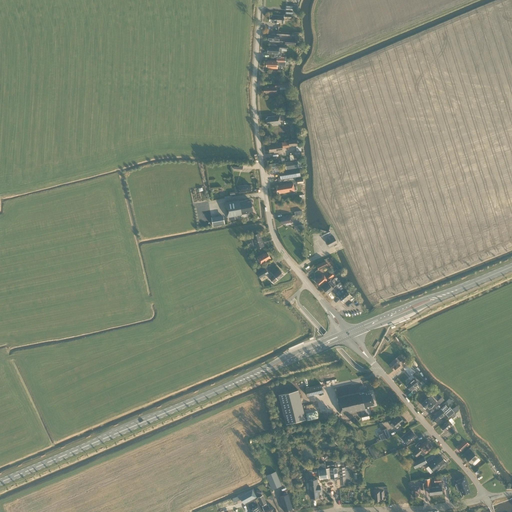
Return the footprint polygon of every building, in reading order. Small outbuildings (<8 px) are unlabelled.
[(271,21),(271,22),(284,23),(284,18),(291,18),(291,15),(284,14),(284,15),(271,15),(271,16),(269,16),(269,21),(271,21)] [(293,36),(293,33),(277,32),(277,34),(270,34),(270,35),(268,35),(268,40),(270,40),(270,41),(279,42),(279,35),(293,36)] [(275,54),(275,57),(281,58),(281,50),(286,51),(287,46),(280,45),(280,47),(277,47),(272,47),(267,47),(267,53),(271,53),(271,54),(275,54)] [(266,62),(266,66),(268,66),(268,68),(277,68),(277,65),(280,65),(285,65),(285,63),(285,58),(279,58),(277,58),(277,61),(268,60),(268,62),(266,62)] [(276,94),(276,89),(276,88),(280,88),(280,87),(286,87),(286,83),(275,83),(275,86),(265,86),(265,88),(264,88),(264,93),(266,93),(266,94),(276,94)] [(280,124),(280,120),(287,119),(286,111),(280,112),(281,115),(267,117),(267,118),(266,118),(266,124),(272,124),(272,125),(276,124),(280,124)] [(282,148),(281,143),(272,144),(272,146),(269,146),(270,151),(275,151),(276,152),(282,151),(282,148)] [(285,162),(286,169),(299,167),(298,160),(294,161),(285,162)] [(300,175),(299,168),(279,171),(280,179),(300,175)] [(294,186),(293,183),(277,186),(278,187),(276,188),(277,192),(279,192),(279,193),(294,191),(294,190),(297,190),(296,186),(294,186)] [(239,200),(225,202),(228,217),(242,215),(241,214),(248,213),(248,211),(253,211),(251,201),(247,202),(247,200),(239,201),(239,200)] [(303,220),(302,210),(294,212),(295,215),(300,215),(301,221),(303,220)] [(213,226),(224,224),(223,215),(211,217),(213,226)] [(293,223),(292,215),(282,216),(283,218),(280,218),(281,224),(287,223),(287,224),(293,223)] [(253,242),(262,239),(259,232),(252,235),(253,239),(252,239),(253,242)] [(337,242),(334,237),(326,241),(329,246),(337,242)] [(262,239),(253,242),(254,245),(255,245),(256,249),(264,246),(262,239)] [(257,258),(261,266),(266,263),(266,262),(271,259),(268,253),(264,255),(263,254),(257,258)] [(328,265),(325,260),(316,265),(319,270),(328,265)] [(257,272),(260,278),(268,273),(265,267),(257,272)] [(279,268),(268,275),(272,282),(283,276),(279,268)] [(322,286),(334,276),(332,273),(326,278),(323,274),(316,279),(318,281),(316,282),(319,286),(321,284),(322,286)] [(334,278),(331,281),(331,280),(328,282),(329,283),(323,289),(327,293),(333,288),(333,287),(335,285),(338,289),(339,288),(342,293),(338,296),(343,303),(354,295),(347,286),(345,288),(343,285),(340,282),(336,276),(334,278)] [(255,314),(275,309),(272,297),(252,302),(255,314)] [(251,316),(246,306),(228,314),(232,324),(251,316)] [(283,319),(293,331),(298,327),(288,315),(283,319)] [(403,359),(400,355),(392,362),(389,365),(392,368),(393,367),(395,369),(400,365),(398,363),(403,359)] [(404,369),(410,377),(415,372),(409,365),(404,369)] [(419,384),(416,380),(414,378),(412,379),(407,384),(408,385),(406,386),(410,390),(411,389),(412,390),(419,384)] [(307,396),(323,392),(321,384),(305,388),(307,396)] [(278,394),(286,423),(305,418),(298,389),(278,394)] [(337,398),(341,415),(366,409),(366,408),(368,408),(368,406),(374,404),(372,393),(366,394),(366,393),(360,394),(360,393),(337,398)] [(436,402),(431,395),(428,398),(421,404),(425,408),(427,406),(429,408),(434,405),(433,404),(436,402)] [(440,418),(445,414),(448,417),(449,416),(453,413),(454,412),(450,406),(448,408),(445,405),(441,409),(440,409),(435,413),(436,414),(433,417),(436,420),(440,417),(440,418)] [(395,418),(390,424),(395,430),(401,425),(401,424),(404,422),(399,416),(396,419),(395,418)] [(452,425),(449,420),(444,424),(444,425),(441,427),(444,431),(448,428),(452,425)] [(382,433),(385,439),(390,436),(387,428),(381,430),(382,433)] [(416,436),(412,431),(411,432),(409,430),(401,437),(406,444),(416,436)] [(430,443),(427,440),(422,444),(420,441),(415,446),(418,449),(416,451),(415,450),(412,452),(413,453),(416,456),(420,453),(421,454),(421,453),(423,455),(427,451),(428,451),(433,447),(430,443)] [(469,444),(465,440),(457,447),(461,451),(469,444)] [(371,445),(367,448),(374,459),(378,457),(371,445)] [(474,449),(471,446),(466,451),(469,454),(465,457),(471,463),(473,461),(473,462),(476,459),(477,457),(472,451),(474,449)] [(445,461),(441,455),(436,459),(435,458),(428,465),(434,473),(440,468),(439,467),(443,464),(442,464),(445,461)] [(427,463),(424,457),(412,462),(415,469),(427,463)] [(318,469),(319,479),(327,478),(330,478),(338,477),(337,467),(326,468),(325,465),(318,466),(318,469)] [(276,471),(266,475),(268,481),(272,489),(280,486),(281,485),(276,471)] [(466,477),(454,481),(455,485),(456,484),(458,491),(460,490),(462,495),(470,492),(467,485),(468,484),(466,477)] [(430,487),(430,482),(429,478),(425,479),(426,488),(429,488),(430,494),(436,493),(435,486),(430,487)] [(317,479),(309,480),(311,498),(319,497),(318,491),(320,491),(320,486),(317,486),(317,479)] [(435,486),(436,493),(442,493),(441,486),(443,486),(443,482),(439,482),(439,486),(435,486)] [(419,486),(415,486),(412,486),(412,487),(411,487),(412,496),(418,495),(418,493),(420,492),(419,486)] [(371,488),(364,488),(365,494),(363,494),(363,498),(365,498),(365,501),(372,501),(371,488)] [(240,496),(244,504),(256,497),(252,490),(240,496)] [(288,494),(280,496),(282,503),(283,505),(282,505),(284,511),(286,511),(291,510),(292,509),(288,494)] [(266,505),(265,504),(267,503),(263,495),(257,497),(257,498),(259,501),(261,506),(262,505),(264,511),(266,510),(266,511),(276,511),(276,509),(274,510),(272,507),(270,508),(268,504),(266,505)] [(258,511),(254,503),(243,510),(244,511),(258,511)]
